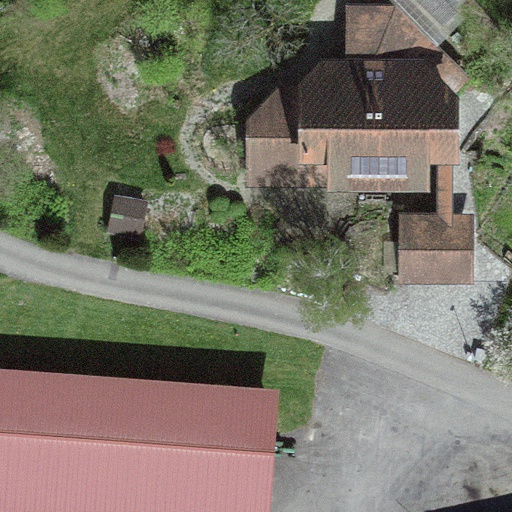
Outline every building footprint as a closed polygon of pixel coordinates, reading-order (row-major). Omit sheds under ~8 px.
[(343,10),(345,69),(424,69),(449,96),(468,76),(438,47),(480,5),(475,0),(390,0),(398,8),(343,10)] [(449,96),(424,69),(345,69),(324,69),(303,91),(248,121),(248,192),(437,192),(437,181),(456,181),(456,104),(449,96)] [(433,223),(401,224),(400,294),(474,292),(474,221),(452,222),(456,181),(437,181),(437,192),(433,223)] [(140,211),(113,207),(108,236),(136,240),(140,211)] [(267,511),(275,400),(0,382),(0,511),(267,511)]
